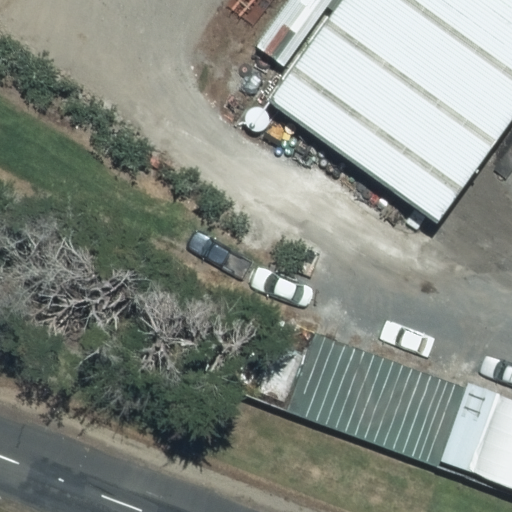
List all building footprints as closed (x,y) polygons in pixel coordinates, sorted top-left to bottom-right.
[(511,108),(511,0),(343,0),(273,102),(438,216),(511,108)] [(243,187),(263,161),(184,102),(165,127),(243,187)] [(339,211),(271,164),(250,195),(319,241),(339,211)] [(465,386),(318,330),(287,411),(435,466),(465,386)] [(496,407),(467,396),(442,463),(471,473),(496,407)]
